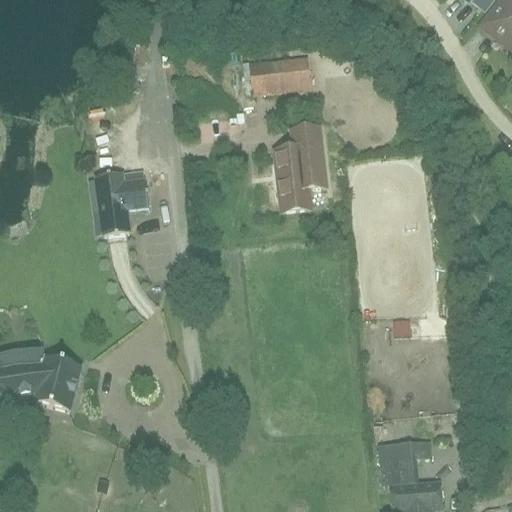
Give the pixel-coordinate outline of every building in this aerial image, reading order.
[(479,0),(475,6),(473,4),(472,5),(485,16),(498,0),(479,0)] [(511,4),(508,1),(485,30),(511,51),(511,4)] [(266,99),(311,94),(307,62),(250,67),(253,97),(265,95),(266,99)] [(288,133),(290,151),(274,153),(281,216),(310,213),(308,195),(328,193),(321,130),(288,133)] [(122,177),(97,180),(104,240),(129,237),(126,213),(149,210),(146,185),(123,188),(122,177)] [(69,415),(81,371),(47,362),(45,370),(0,376),(0,415),(16,406),(13,400),(38,397),(35,407),(69,415)] [(432,440),(421,441),(423,457),(435,455),(432,440)] [(394,482),(395,493),(391,493),(392,511),(440,511),(439,489),(419,491),(416,452),(412,452),(412,447),(392,448),(392,454),(391,454),(385,455),(387,483),(394,482)]
